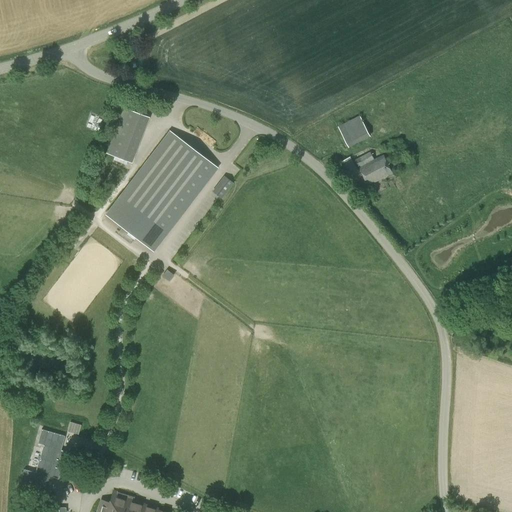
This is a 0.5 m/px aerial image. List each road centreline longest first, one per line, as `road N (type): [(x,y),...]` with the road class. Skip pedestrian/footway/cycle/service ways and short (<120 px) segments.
road 1 (unclassified): [(445,511),(444,348),(433,308),(415,282),(337,186),(284,141),(222,110),(93,72),(72,48)]
road 2 (residential): [(84,511),(89,498),(116,482),(192,511)]
